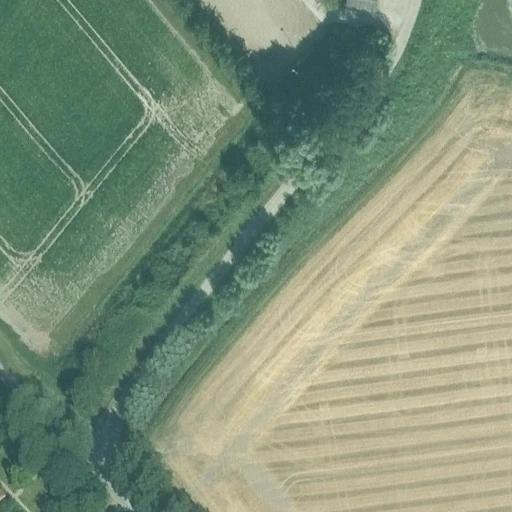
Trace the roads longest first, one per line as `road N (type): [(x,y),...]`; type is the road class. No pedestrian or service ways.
road 1 (unclassified): [(89,455),(220,280),(363,114),(411,30),(417,0)]
road 2 (unclassified): [(89,455),(0,371)]
